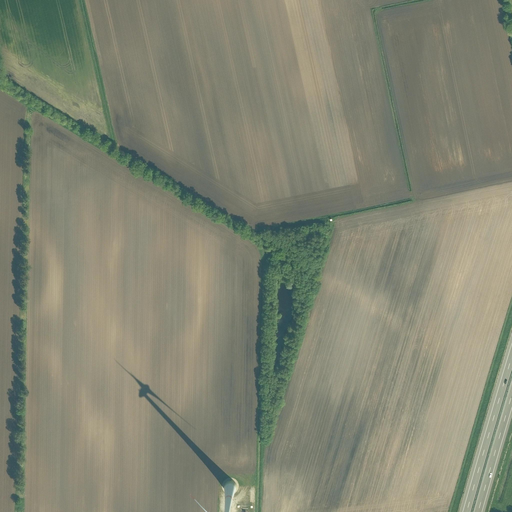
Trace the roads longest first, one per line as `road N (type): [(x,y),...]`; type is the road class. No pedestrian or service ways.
road 1 (motorway): [(511,358),(466,511)]
road 2 (motorway): [(478,511),(511,394)]
